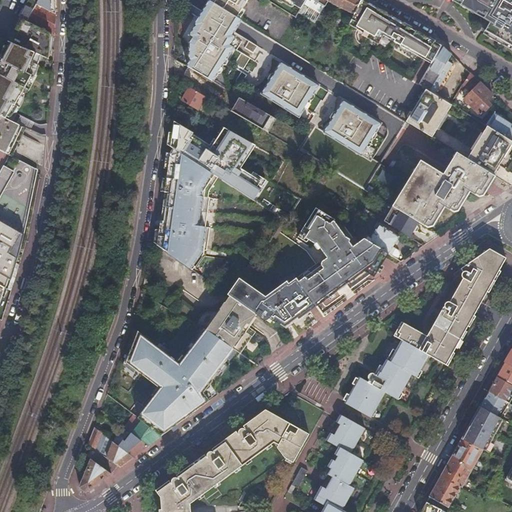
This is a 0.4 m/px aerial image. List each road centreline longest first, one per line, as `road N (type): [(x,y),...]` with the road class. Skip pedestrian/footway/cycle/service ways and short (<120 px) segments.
road 1 (unclassified): [(75,511),(60,479),(122,321),(143,238),(160,0)]
road 2 (residential): [(504,219),(462,240),(81,511)]
road 3 (residential): [(66,0),(53,162),(29,286),(0,372)]
road 4 (residential): [(511,313),(402,511)]
road 5 (residential): [(386,0),(511,71)]
